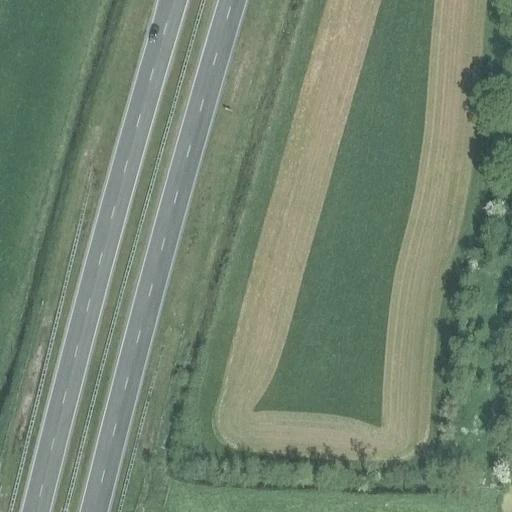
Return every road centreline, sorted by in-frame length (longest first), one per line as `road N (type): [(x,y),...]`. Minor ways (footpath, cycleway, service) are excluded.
road 1 (trunk): [(173,0),(35,511)]
road 2 (trunk): [(94,511),(232,0)]
